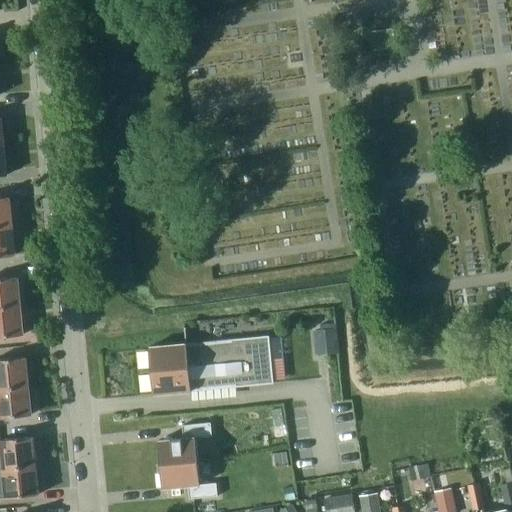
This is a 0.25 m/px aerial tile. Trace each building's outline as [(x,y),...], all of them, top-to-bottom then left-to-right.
[(372,51),(396,48),(393,29),(369,31),(372,51)] [(5,147),(0,147),(0,176),(8,176),(5,147)] [(0,198),(0,227),(13,226),(11,198),(0,198)] [(0,257),(16,255),(13,226),(0,227),(0,257)] [(0,308),(21,306),(18,277),(0,279),(0,308)] [(21,306),(0,308),(0,337),(24,335),(21,306)] [(314,331),(316,354),(339,352),(337,328),(336,329),(335,323),(321,324),(322,330),(314,331)] [(283,335),(271,336),(272,355),(285,354),(283,335)] [(274,383),(270,336),(149,347),(154,395),(274,383)] [(0,389),(29,386),(27,357),(0,359),(0,389)] [(29,386),(0,389),(0,418),(32,415),(29,386)] [(184,438),(158,441),(161,465),(198,461),(196,438),(213,436),(212,423),(183,425),(184,438)] [(4,469),(37,466),(34,437),(1,440),(1,441),(0,441),(0,452),(2,452),(4,469)] [(198,461),(161,465),(163,488),(189,486),(190,499),(218,496),(217,483),(201,484),(198,461)] [(0,498),(6,498),(40,495),(37,466),(4,469),(0,469),(0,498)] [(475,484),(470,485),(472,497),(477,496),(482,495),(480,483),(475,484)] [(504,506),(511,504),(511,483),(500,486),(504,506)] [(294,487),(285,488),(287,501),(296,500),(294,487)] [(435,492),(438,511),(456,511),(452,489),(450,489),(435,492)] [(380,511),(378,493),(360,496),(362,511),(380,511)] [(355,511),(353,494),(325,499),(326,511),(355,511)] [(475,511),(480,511),(479,508),(484,507),(485,507),(482,495),(477,496),(472,497),(474,509),(475,509),(475,511)]
